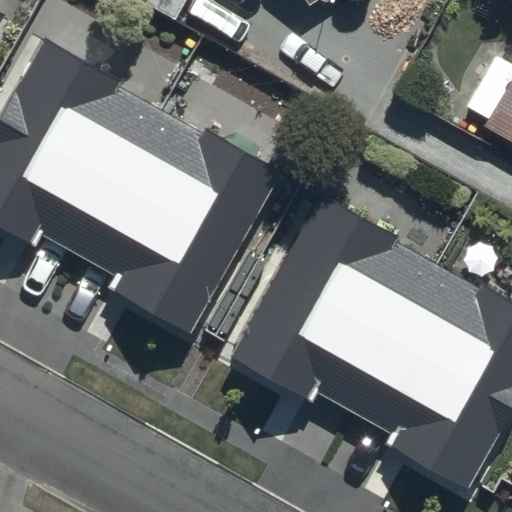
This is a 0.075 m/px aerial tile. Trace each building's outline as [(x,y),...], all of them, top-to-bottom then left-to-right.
[(132,0),(177,22),(187,0),(132,0)] [(299,0),(306,9),(318,0),(299,0)] [(121,82),(46,40),(0,121),(0,229),(32,247),(39,235),(119,280),(112,292),(189,336),(281,173),(212,134),(208,141),(116,91),(121,82)] [(511,72),(490,61),(465,109),(492,124),(485,137),(511,151),(511,72)] [(397,234),(322,192),(230,355),(309,399),(315,387),(395,432),(388,444),(466,488),(511,405),(511,300),(488,287),(484,294),(392,243),(397,234)]
